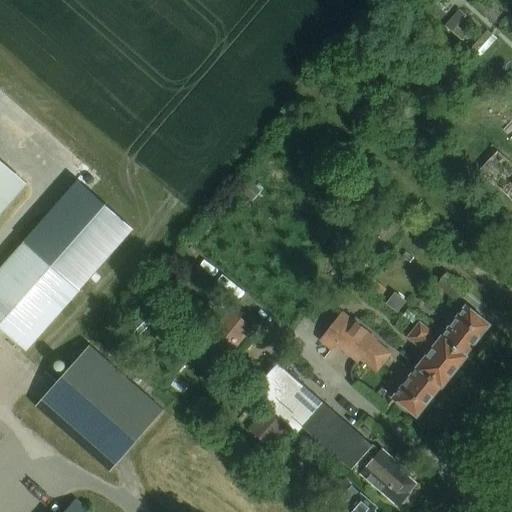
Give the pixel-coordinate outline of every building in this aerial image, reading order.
[(0,140),(0,226),(43,176),(0,140)] [(511,165),(496,151),(478,171),(511,201),(511,165)] [(130,229),(76,181),(0,268),(0,328),(26,352),(130,229)] [(511,223),(506,220),(496,235),(511,246),(511,223)] [(386,289),(374,280),(369,286),(381,296),(386,289)] [(388,303),(395,308),(398,310),(405,302),(395,294),(388,303)] [(467,357),(492,325),(468,306),(443,338),(467,357)] [(229,361),(255,327),(233,310),(206,343),(229,361)] [(395,354),(378,340),(344,313),(320,343),(332,352),(337,346),(366,369),(364,372),(369,376),(375,368),(380,372),(395,354)] [(431,332),(419,323),(406,339),(429,357),(420,369),(442,388),(444,390),(469,359),(467,357),(443,338),(439,343),(429,335),(431,332)] [(114,474),(167,413),(91,346),(37,407),(114,474)] [(270,402),(293,422),(302,430),(304,428),(353,472),(358,466),(363,470),(361,472),(400,506),(420,483),(405,470),(408,467),(386,448),(379,456),(372,450),(375,447),(326,404),(329,401),(283,361),(270,376),(246,356),(233,371),(257,391),(270,402)] [(418,419),(442,388),(420,369),(395,401),(418,419)] [(248,427),(271,447),(293,422),(270,402),(248,427)] [(332,467),(310,449),(302,459),(323,477),(332,467)] [(372,511),(368,508),(371,504),(347,482),(336,494),(350,507),(346,511),(372,511)] [(88,511),(76,501),(66,511),(88,511)]
